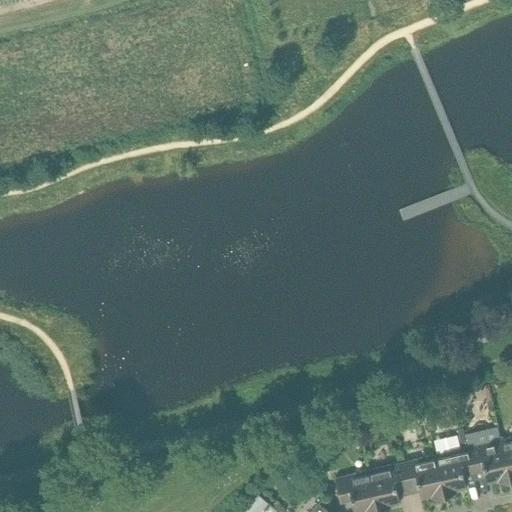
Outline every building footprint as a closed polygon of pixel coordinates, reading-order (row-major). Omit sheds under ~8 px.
[(511,436),(501,439),(510,480),(511,479),(511,436)] [(497,483),(510,480),(501,439),(467,447),(473,471),(483,469),(487,483),(497,481),(497,483)] [(463,474),(473,471),(467,447),(434,454),(444,495),(456,492),(456,490),(466,488),(463,474)] [(444,495),(434,454),(401,462),(407,487),(417,484),(420,498),(430,496),(431,498),(444,495)] [(396,489),(407,487),(401,462),(368,470),(377,510),(390,507),(390,505),(400,503),(396,489)] [(368,511),(377,510),(368,470),(334,477),(340,502),(351,500),(353,511),(359,511),(364,511),(368,511)] [(268,511),(273,507),(260,495),(259,495),(247,509),(250,511),(268,511)] [(329,511),(319,503),(310,511),(329,511)]
